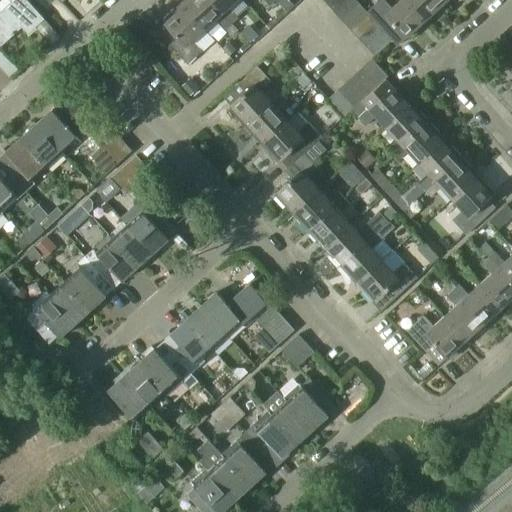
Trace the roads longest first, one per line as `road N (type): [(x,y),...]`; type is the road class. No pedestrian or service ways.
road 1 (residential): [(253,229),(86,47)]
road 2 (residential): [(403,392),(253,229)]
road 3 (residential): [(115,360),(253,229)]
road 4 (residential): [(278,511),(403,392)]
road 5 (residential): [(511,139),(471,92),(465,70),(476,47),(511,17)]
road 6 (residential): [(403,392),(434,408),(469,403),(511,363)]
